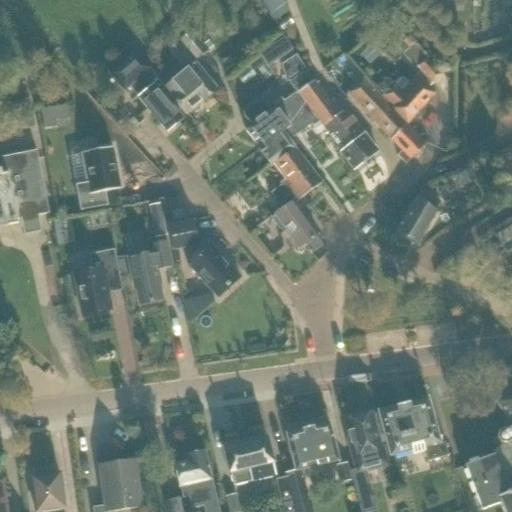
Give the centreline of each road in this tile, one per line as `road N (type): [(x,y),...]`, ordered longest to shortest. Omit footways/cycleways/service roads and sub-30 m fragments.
road 1 (tertiary): [(0,417),(325,371)]
road 2 (residential): [(405,177),(323,82),(293,1)]
road 3 (residential): [(308,312),(180,167)]
road 4 (tertiary): [(325,371),(511,351)]
road 5 (residential): [(308,312),(340,247),(405,177)]
road 6 (residential): [(405,177),(455,127),(456,49)]
